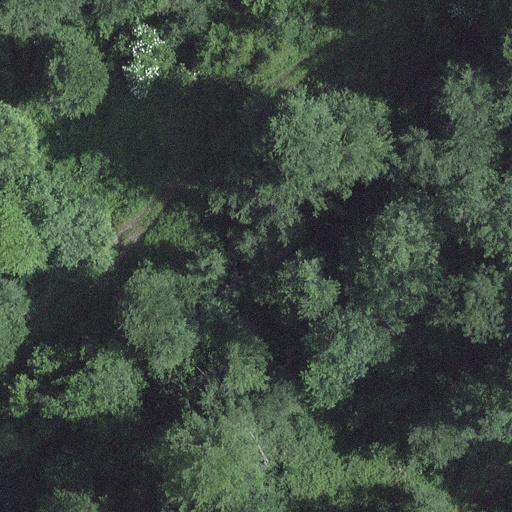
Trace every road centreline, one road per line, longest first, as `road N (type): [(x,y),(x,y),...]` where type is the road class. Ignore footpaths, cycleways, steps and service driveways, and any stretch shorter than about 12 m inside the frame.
road 1 (track): [(0,327),(44,305),(437,0)]
road 2 (track): [(511,414),(423,511)]
